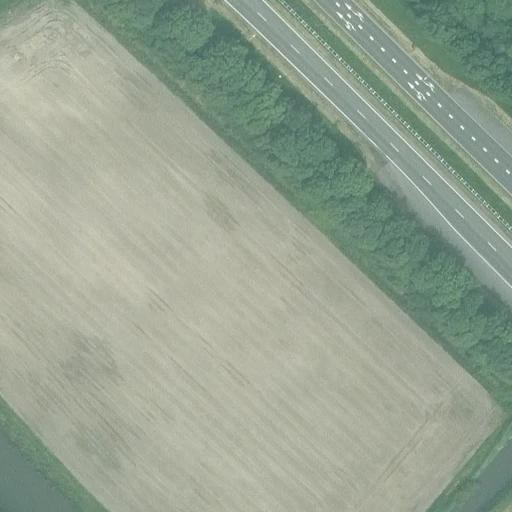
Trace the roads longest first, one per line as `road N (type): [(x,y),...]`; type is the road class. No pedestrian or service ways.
road 1 (trunk): [(243,0),(511,266)]
road 2 (trunk): [(511,179),(329,0)]
